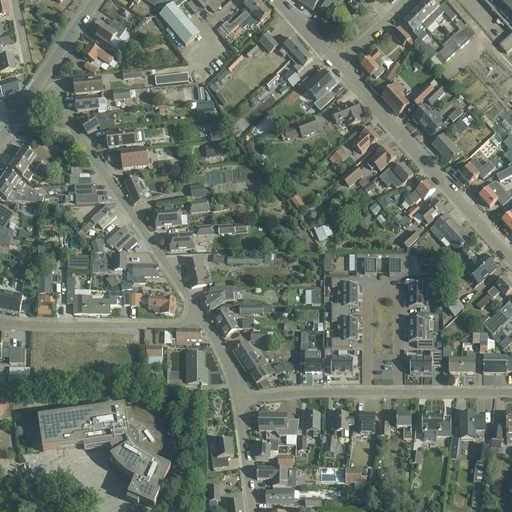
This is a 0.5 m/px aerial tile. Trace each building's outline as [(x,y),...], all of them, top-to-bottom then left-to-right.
[(200,36),(177,9),(168,0),(165,5),(168,9),(159,17),(186,47),(200,36)] [(168,0),(177,9),(187,0),(168,0)] [(196,0),(204,10),(208,7),(206,6),(212,0),(196,0)] [(212,0),(206,6),(208,7),(214,14),(221,8),(213,0),(212,0)] [(227,23),(221,29),(228,37),(234,32),(235,31),(239,28),(244,23),(252,16),(262,6),(256,0),(251,0),(244,7),(248,11),(230,27),(227,23)] [(320,0),(294,0),(313,12),(316,7),(320,0)] [(327,0),(323,0),(318,9),(325,14),(332,3),(327,0)] [(431,0),(428,0),(421,8),(436,23),(444,14),(452,23),(457,18),(444,4),(440,9),(431,0)] [(511,0),(481,0),(511,34),(511,35),(499,47),(507,56),(511,50),(511,0)] [(0,18),(9,17),(6,3),(0,4),(0,18)] [(327,12),(332,15),(337,8),(332,5),(327,12)] [(271,15),(262,6),(252,16),(244,23),(239,28),(242,31),(248,26),(251,29),(254,26),(256,28),(271,15)] [(436,23),(421,8),(412,16),(426,30),(432,36),(440,28),(436,23)] [(434,58),(437,56),(427,46),(426,47),(422,43),(427,37),(423,33),(426,30),(412,16),(404,25),(419,40),(415,44),(422,51),(431,61),(434,58)] [(127,30),(123,28),(115,22),(109,30),(104,27),(96,38),(105,44),(110,47),(114,50),(116,49),(120,44),(119,42),(127,30)] [(3,36),(0,26),(0,48),(1,48),(0,48),(9,46),(7,35),(3,36)] [(224,41),(228,37),(221,29),(217,32),(224,41)] [(415,44),(411,40),(399,29),(392,36),(404,47),(406,45),(410,49),(415,44)] [(462,34),(469,42),(474,38),(467,30),(462,34)] [(238,37),(234,32),(228,37),(232,42),(238,37)] [(469,43),(469,42),(462,34),(458,38),(465,46),(469,43)] [(267,36),(259,44),(269,54),(278,46),(267,36)] [(465,46),(458,38),(454,41),(453,42),(460,51),(465,46)] [(448,46),(453,42),(454,41),(451,39),(442,47),(445,49),(448,46)] [(284,58),(286,56),(291,62),(303,51),(293,40),(285,48),(279,54),(284,58)] [(453,42),(448,46),(455,55),(460,51),(453,42)] [(451,59),(455,55),(448,46),(445,49),(443,50),(451,59)] [(113,62),(99,52),(91,47),(83,57),(93,64),(91,66),(88,64),(84,69),(95,76),(98,72),(100,69),(106,73),(113,62)] [(369,60),(361,67),(371,78),(384,66),(381,63),(385,59),(380,53),(383,50),(381,49),(379,51),(378,51),(369,60)] [(446,63),(451,59),(443,50),(439,54),(446,63)] [(304,69),(305,68),(313,61),(303,51),(291,62),(295,67),(293,69),(298,74),(303,69),(304,69)] [(234,70),(247,56),(243,53),(230,66),(234,70)] [(439,54),(437,56),(434,58),(442,67),(446,63),(439,54)] [(0,75),(5,74),(15,72),(11,57),(0,59),(0,75)] [(437,71),(442,67),(434,58),(431,61),(430,62),(437,71)] [(394,63),(384,79),(390,83),(400,67),(394,63)] [(216,91),(232,74),(227,68),(210,85),(216,91)] [(301,82),(299,80),(290,71),(280,81),(282,83),(279,85),(282,89),(287,84),(293,89),(301,82)] [(123,74),(124,82),(143,80),(142,72),(123,74)] [(314,107),(320,113),(334,99),(329,94),(336,87),(323,73),(306,90),(318,103),(314,107)] [(188,76),(168,78),(169,86),(188,84),(188,76)] [(0,93),(1,98),(14,94),(13,92),(19,90),(15,79),(0,84),(0,93)] [(103,93),(102,90),(102,80),(86,82),(83,83),(83,82),(74,83),(76,96),(85,95),(103,93)] [(397,84),(390,90),(383,97),(399,115),(409,106),(399,96),(404,91),(397,84)] [(434,92),(429,87),(412,103),(417,108),(425,101),(434,92)] [(439,89),(435,93),(434,92),(425,101),(432,107),(445,95),(444,94),(439,89)] [(131,101),(130,92),(113,94),(114,102),(131,101)] [(104,101),(98,101),(98,99),(76,101),(77,113),(98,111),(99,115),(105,114),(107,111),(106,103),(104,101)] [(213,105),(198,106),(200,119),(215,117),(213,105)] [(349,127),(351,126),(360,123),(357,116),(361,115),(357,105),(344,110),(343,108),(332,113),(337,125),(347,121),(349,127)] [(436,110),(431,114),(426,108),(414,119),(419,126),(421,124),(424,127),(439,113),(436,110)] [(462,115),(459,110),(458,110),(447,119),(452,124),(462,115)] [(442,117),(439,113),(424,127),(427,130),(425,132),(431,138),(443,127),(438,121),(442,117)] [(89,120),(80,125),(88,136),(96,130),(99,128),(101,131),(111,129),(103,117),(93,118),(92,117),(89,120)] [(302,140),(320,133),(314,119),(296,125),(302,140)] [(460,121),(452,129),(460,137),(468,129),(466,126),(460,121)] [(231,131),(236,139),(241,136),(235,128),(231,131)] [(295,128),(284,133),(287,141),(299,136),(295,128)] [(371,148),(379,141),(369,130),(361,137),(358,133),(349,141),(356,149),(362,156),(371,147),(371,148)] [(136,147),(135,140),(143,140),(142,132),(134,133),(107,136),(109,150),(136,147)] [(223,135),(211,136),(212,143),(224,142),(223,135)] [(449,165),(456,158),(460,155),(443,137),(432,147),(449,165)] [(508,150),(511,146),(511,138),(511,137),(503,144),(508,150)] [(253,144),(246,147),(252,160),(259,157),(253,144)] [(219,145),(205,148),(207,160),(221,158),(219,145)] [(386,148),(379,155),(378,155),(378,156),(373,161),(367,166),(372,171),(375,168),(380,174),(388,167),(396,159),(386,148)] [(42,176),(48,180),(50,175),(39,168),(43,162),(24,149),(18,159),(42,176)] [(148,168),(146,150),(121,153),(123,171),(148,168)] [(340,151),(332,158),(336,162),(344,156),(340,151)] [(18,159),(10,170),(29,182),(33,177),(39,181),(42,176),(18,159)] [(465,173),(460,177),(469,187),(476,180),(479,177),(483,181),(494,172),(495,171),(492,168),(489,164),(483,170),(474,161),(469,166),(463,171),(465,173)] [(211,180),(225,180),(224,164),(211,164),(211,180)] [(380,180),(388,189),(392,185),(396,190),(400,189),(405,185),(413,178),(403,167),(396,173),(395,174),(391,169),(387,173),(380,180)] [(511,168),(510,169),(496,176),(500,183),(511,177),(511,168)] [(355,169),(342,181),(349,190),(363,178),(355,169)] [(8,173),(2,183),(17,193),(28,197),(29,192),(22,190),(26,185),(20,181),(8,173)] [(80,186),(91,186),(91,180),(80,180),(80,176),(72,176),(72,181),(80,181),(80,186)] [(136,178),(124,183),(135,206),(146,201),(142,193),(145,192),(141,183),(139,184),(136,178)] [(425,202),(428,198),(435,191),(427,182),(409,199),(405,203),(410,209),(414,205),(416,204),(422,199),(425,202)] [(10,197),(19,203),(20,201),(34,204),(35,199),(28,197),(17,193),(2,183),(0,185),(0,196),(7,202),(10,197)] [(487,191),(479,198),(490,209),(497,203),(503,209),(511,201),(496,185),(488,189),(486,191),(487,191)] [(76,197),(91,197),(91,186),(80,186),(76,186),(76,197)] [(206,199),(205,198),(208,198),(207,191),(205,192),(204,187),(191,189),(192,200),(206,199)] [(369,187),(364,190),(367,195),(372,192),(369,187)] [(91,197),(76,197),(76,206),(99,206),(98,197),(91,197)] [(211,213),(209,201),(189,203),(191,216),(211,213)] [(435,203),(428,210),(420,218),(424,222),(422,224),(426,229),(428,226),(428,227),(444,212),(435,203)] [(375,217),(381,211),(375,205),(369,211),(375,217)] [(99,225),(103,231),(117,218),(108,207),(83,230),(87,235),(96,227),(97,227),(99,225)] [(411,222),(417,216),(421,212),(416,207),(406,217),(398,224),(402,228),(410,221),(411,222)] [(310,211),(307,214),(306,218),(309,222),(313,222),(316,219),(317,215),(314,212),(310,211)] [(180,212),(165,213),(155,214),(155,216),(154,216),(154,222),(156,222),(156,229),(181,227),(180,212)] [(511,213),(502,223),(511,234),(511,233),(511,213)] [(457,253),(467,243),(459,234),(461,231),(447,216),(440,223),(430,232),(440,243),(444,239),(457,253)] [(0,227),(1,228),(4,223),(1,222),(2,221),(0,220),(0,239),(6,240),(12,241),(12,236),(8,235),(8,233),(0,230),(0,227)] [(247,227),(235,227),(235,226),(218,228),(219,237),(236,235),(235,235),(247,234),(247,227)] [(319,242),(333,236),(329,227),(315,232),(319,242)] [(213,237),(213,228),(197,229),(198,238),(213,237)] [(114,247),(119,253),(124,248),(128,253),(137,244),(124,230),(107,245),(112,250),(114,247)] [(408,249),(418,240),(412,235),(402,244),(408,249)] [(194,251),(193,236),(170,238),(170,240),(169,241),(169,245),(171,246),(171,253),(194,251)] [(0,239),(0,246),(9,248),(10,245),(15,246),(19,246),(19,242),(16,242),(16,241),(12,241),(6,240),(0,239)] [(95,255),(104,255),(100,242),(91,244),(95,255)] [(485,258),(479,263),(478,264),(474,260),(476,259),(468,250),(460,257),(456,261),(468,274),(467,274),(479,286),(489,277),(496,270),(485,258)] [(227,251),(216,252),(217,260),(227,260),(227,251)] [(114,257),(114,271),(126,271),(126,257),(114,257)] [(377,274),(383,274),(383,257),(356,257),(356,278),(377,278),(377,274)] [(383,257),(383,274),(390,274),(390,278),(410,278),(410,257),(383,257)] [(90,258),(69,258),(68,271),(90,271),(90,258)] [(202,261),(196,262),(186,264),(192,290),(206,287),(212,286),(211,278),(206,279),(202,261)] [(22,263),(20,271),(24,272),(22,279),(32,282),(35,266),(22,263)] [(134,270),(128,270),(128,283),(134,283),(134,285),(144,285),(144,278),(148,278),(158,279),(159,267),(149,267),(134,266),(134,270)] [(444,268),(436,268),(436,278),(444,278),(444,268)] [(51,272),(39,272),(39,276),(39,295),(51,295),(51,281),(51,276),(51,272)] [(75,279),(76,279),(77,274),(77,273),(75,273),(68,273),(69,306),(74,306),(74,316),(90,316),(91,302),(91,299),(75,299),(75,280),(75,279)] [(289,287),(295,281),(292,278),(286,284),(289,287)] [(488,294),(489,295),(476,306),(481,311),(493,300),(494,301),(501,293),(506,298),(511,292),(511,287),(504,279),(488,294)] [(338,298),(358,298),(358,287),(350,287),(350,281),(332,281),(332,289),(338,289),(338,298)] [(410,287),(410,298),(430,298),(430,289),(436,289),(436,281),(418,281),(418,287),(410,287)] [(202,301),(209,313),(224,303),(234,302),(234,295),(231,295),(231,288),(210,290),(211,296),(209,296),(202,301)] [(0,310),(20,315),(23,297),(0,292),(0,310)] [(311,293),(311,307),(320,307),(320,293),(311,293)] [(91,302),(90,316),(110,316),(110,308),(116,308),(117,299),(124,299),(124,307),(130,307),(130,296),(125,295),(125,294),(117,294),(117,295),(110,295),(110,302),(91,302)] [(39,298),(39,306),(39,318),(54,318),(54,300),(49,300),(49,298),(39,298)] [(358,309),(358,298),(338,298),(338,306),(332,306),(332,315),(350,315),(350,309),(358,309)] [(430,298),(410,298),(410,309),(430,309),(430,298)] [(463,309),(452,298),(443,306),(454,318),(463,309)] [(150,299),(149,308),(161,309),(161,316),(175,317),(176,301),(150,299)] [(500,329),(511,317),(511,303),(500,313),(484,328),(493,338),(502,330),(500,329)] [(226,339),(239,331),(228,313),(215,321),(226,339)] [(338,332),(358,332),(358,321),(350,321),(350,315),(332,315),(332,324),(338,324),(338,332)] [(487,318),(480,324),(484,328),(491,321),(487,318)] [(410,321),(410,332),(430,332),(430,321),(410,321)] [(244,331),(254,331),(259,331),(258,325),(254,325),(254,322),(244,322),(244,331)] [(177,347),(187,347),(187,342),(202,342),(202,332),(177,332),(177,334),(172,333),(172,347),(177,347)] [(358,344),(358,332),(338,332),(338,341),(332,341),(332,350),(350,350),(350,344),(358,344)] [(430,341),(430,332),(410,332),(410,344),(418,344),(418,350),(436,350),(436,341),(430,341)] [(251,334),(251,343),(268,343),(268,342),(277,342),(277,334),(251,334)] [(480,352),(487,352),(488,335),(479,335),(479,346),(480,346),(480,352)] [(504,341),(499,345),(504,350),(508,346),(504,341)] [(2,342),(0,342),(0,360),(2,360),(10,360),(10,366),(25,366),(25,350),(10,350),(10,351),(2,351),(2,342)] [(263,369),(268,366),(264,360),(259,363),(247,344),(234,352),(251,377),(263,369)] [(321,376),(321,366),(320,356),(315,356),(308,356),(308,345),(301,345),(301,356),(300,356),(300,366),(305,366),(305,376),(321,376)] [(147,348),(146,366),(162,367),(163,349),(147,348)] [(197,350),(187,350),(187,356),(188,385),(197,385),(207,385),(207,375),(204,375),(204,371),(204,356),(197,356),(197,350)] [(332,352),(325,352),(325,369),(331,369),(331,376),(353,376),(353,360),(332,360),(332,352)] [(411,360),(411,376),(434,376),(434,368),(443,368),(443,360),(443,352),(432,352),(432,360),(411,360)] [(475,376),(475,362),(474,354),(467,354),(467,362),(461,362),(461,376),(475,376)] [(507,376),(507,374),(511,374),(511,363),(507,358),(484,357),(484,376),(507,376)] [(450,362),(450,366),(450,376),(461,376),(461,362),(450,362)] [(269,365),(268,366),(263,369),(251,377),(257,386),(274,375),(276,377),(287,372),(288,376),(295,373),(291,365),(282,365),(274,368),(274,369),(272,370),(269,365)] [(115,412),(115,379),(115,377),(110,376),(110,389),(112,389),(112,407),(109,407),(109,411),(39,421),(44,454),(84,448),(85,452),(111,449),(114,458),(111,459),(116,466),(122,473),(128,478),(136,482),(129,498),(127,502),(138,507),(140,503),(154,510),(172,470),(158,464),(163,448),(160,430),(148,416),(126,410),(115,412)] [(10,388),(30,388),(30,377),(10,378),(10,388)] [(168,383),(168,385),(168,391),(182,391),(182,382),(168,383)] [(25,414),(22,415),(22,416),(23,420),(23,423),(39,420),(38,413),(30,414),(25,414)] [(259,415),(259,433),(274,433),(274,431),(277,431),(277,435),(279,438),(286,438),(286,447),(296,447),(299,422),(287,422),(287,415),(259,415)] [(320,438),(320,432),(320,416),(306,415),(306,432),(313,432),(313,438),(320,438)] [(348,431),(348,427),(353,427),(353,419),(348,419),(349,416),(335,416),(335,424),(332,424),(332,433),(341,433),(341,438),(348,439),(349,431),(348,431)] [(368,441),(375,441),(375,416),(361,416),(360,428),(369,428),(368,441)] [(411,441),(411,426),(411,416),(397,416),(397,429),(405,429),(405,440),(411,441)] [(444,416),(422,416),(422,434),(423,434),(423,441),(436,441),(436,438),(451,438),(451,419),(444,419),(444,416)] [(460,416),(460,423),(461,423),(461,427),(460,427),(460,437),(460,441),(476,441),(476,432),(485,432),(485,418),(476,418),(476,416),(460,416)] [(390,438),(390,425),(381,425),(381,438),(390,438)] [(501,450),(503,428),(494,427),(491,449),(501,450)] [(337,440),(328,438),(326,454),(335,455),(337,440)] [(307,453),(306,439),(298,439),(298,453),(307,453)] [(213,471),(219,470),(229,469),(228,459),(234,458),(232,442),(215,444),(216,455),(211,455),(213,471)] [(270,453),(274,453),(278,454),(278,443),(271,442),(270,446),(256,446),(255,460),(270,461),(270,453)] [(478,447),(476,464),(486,465),(489,449),(478,447)] [(415,466),(421,466),(422,454),(413,453),(411,465),(415,466)] [(294,468),(294,459),(278,458),(278,467),(294,468)] [(486,465),(476,464),(473,484),(484,485),(486,465)] [(295,489),(295,470),(257,470),(257,481),(273,481),(273,489),(283,489),(295,489)] [(362,470),(346,470),(346,486),(361,486),(362,486),(362,482),(362,470)] [(385,475),(379,471),(376,476),(381,480),(385,475)] [(68,475),(58,487),(60,489),(75,501),(67,494),(77,482),(68,475)] [(211,505),(210,504),(221,503),(220,488),(208,489),(209,503),(207,503),(207,511),(212,511),(213,505),(211,505)] [(294,492),(285,492),(275,491),(275,494),(267,494),(266,506),(294,506),(294,492)] [(226,511),(243,511),(242,501),(232,503),(226,504),(226,511)]
